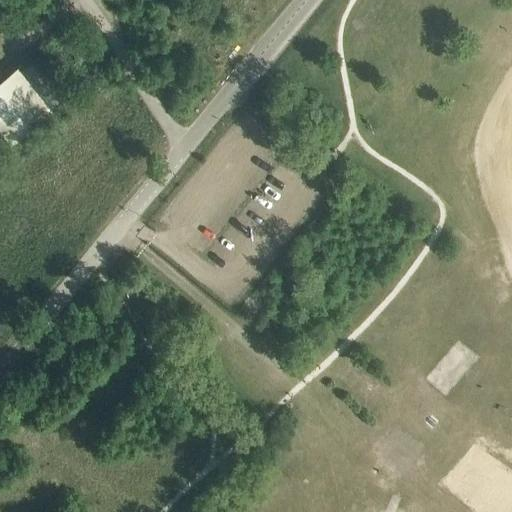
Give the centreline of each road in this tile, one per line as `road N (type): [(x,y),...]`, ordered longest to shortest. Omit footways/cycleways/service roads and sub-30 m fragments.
road 1 (unclassified): [(0,378),(185,156)]
road 2 (unclassified): [(185,156),(313,0)]
road 3 (unclassified): [(185,156),(84,0)]
